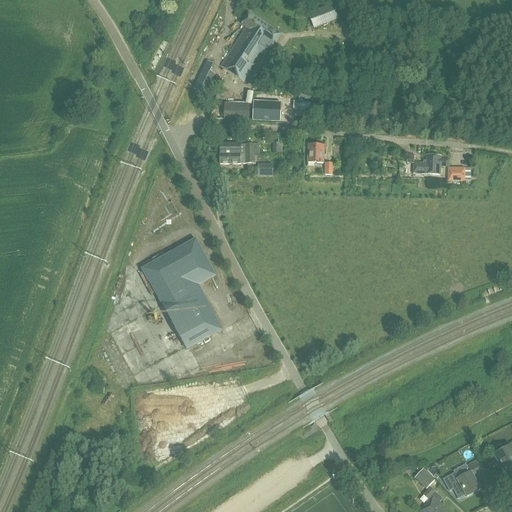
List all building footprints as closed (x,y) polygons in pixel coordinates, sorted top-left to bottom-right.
[(308,14),(313,28),(338,19),(332,4),(308,14)] [(222,66),(244,80),(261,53),(265,55),(271,47),(272,48),(281,35),(248,14),(242,24),(247,28),(222,66)] [(215,75),(210,72),(213,65),(207,62),(201,75),(193,90),(207,96),(214,82),(212,81),(215,75)] [(282,73),(289,78),(295,69),(288,64),(282,73)] [(252,121),(280,123),(281,104),(253,102),(252,121)] [(226,120),(248,121),(249,106),(227,105),(226,120)] [(273,154),(282,154),(282,145),(281,145),(281,143),(273,143),(273,154)] [(220,145),(220,155),(254,154),(260,154),(260,145),(245,145),(240,145),(220,145)] [(308,163),(324,163),(324,145),(308,145),(308,163)] [(220,155),(220,165),(241,165),(241,164),(254,164),(254,154),(220,155)] [(413,174),(440,175),(440,166),(449,167),(449,159),(440,159),(440,156),(426,156),(426,163),(414,163),(413,174)] [(325,176),(332,176),(333,163),(325,163),(325,176)] [(258,164),(258,177),(273,177),(273,164),(258,164)] [(448,182),(465,182),(465,181),(471,181),(471,169),(465,169),(448,168),(448,182)] [(214,276),(195,241),(143,270),(187,350),(221,332),(196,286),(214,276)] [(494,456),(505,477),(511,472),(511,443),(510,444),(511,446),(494,456)] [(457,479),(467,497),(479,490),(472,477),(483,471),(477,461),(466,467),(468,470),(463,473),(464,475),(457,479)] [(415,479),(427,490),(435,481),(423,470),(415,479)] [(420,511),(447,511),(439,504),(443,499),(435,491),(434,492),(430,488),(423,495),(430,501),(420,511)]
